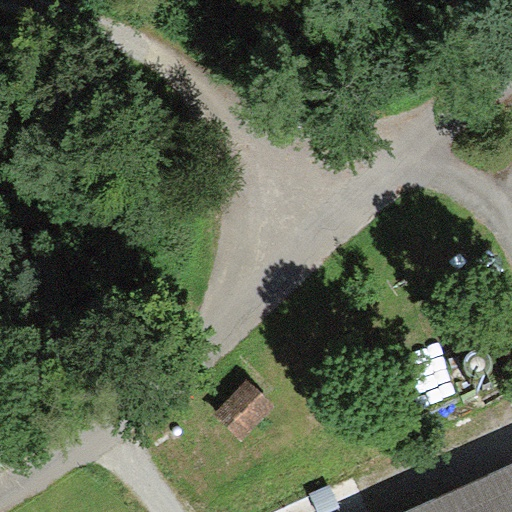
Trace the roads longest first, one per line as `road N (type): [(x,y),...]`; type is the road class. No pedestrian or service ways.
road 1 (unclassified): [(0,497),(241,320),(408,154)]
road 2 (track): [(326,240),(170,62),(111,28),(0,1)]
road 3 (track): [(511,62),(408,154)]
